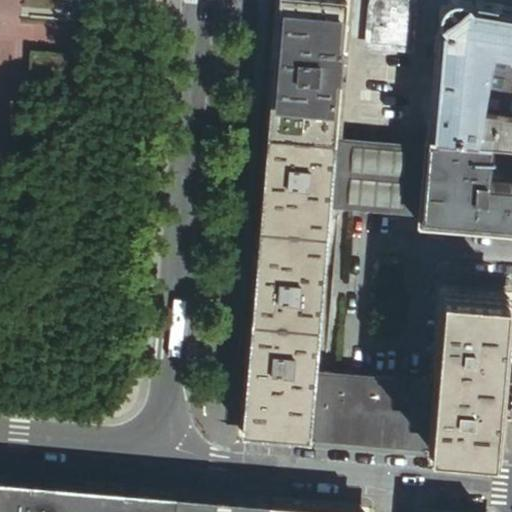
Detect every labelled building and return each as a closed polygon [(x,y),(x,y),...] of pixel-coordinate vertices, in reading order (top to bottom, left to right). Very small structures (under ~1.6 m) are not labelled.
[(278,0),(267,135),(333,140),(345,0),(339,0),(278,0)] [(373,11),(370,43),(406,46),(408,15),(408,11),(405,5),(401,1),(399,0),(380,0),(377,3),(374,8),(373,11)] [(435,32),(426,139),(489,144),(511,145),(511,9),(475,3),(473,6),(471,6),(466,3),(463,1),(458,0),(454,0),(451,0),(447,2),(444,4),(441,7),(438,12),(437,18),(437,22),(438,26),(440,31),(440,32),(435,32)] [(65,60),(33,58),(32,68),(65,71),(65,60)] [(327,205),(333,140),(267,135),(266,147),(263,178),(262,200),(257,253),(256,270),(254,289),(252,308),(249,345),(247,371),(245,392),(242,433),(278,436),(307,438),(313,373),(327,205)] [(424,139),(423,148),(417,213),(417,223),(511,230),(511,185),(486,183),(489,144),(426,139),(424,139)] [(396,146),(333,140),(327,205),(391,211),(396,146)] [(511,185),(511,145),(489,144),(486,183),(511,185)] [(423,148),(396,146),(391,211),(417,213),(423,148)] [(435,384),(429,449),(440,450),(471,452),(495,454),(508,296),(443,290),(435,384)] [(313,373),(307,438),(375,444),(406,447),(429,449),(435,384),(313,373)] [(270,511),(271,502),(251,501),(217,498),(199,496),(159,493),(141,491),(101,488),(62,485),(39,483),(10,480),(0,479),(0,511),(270,511)] [(287,504),(271,502),(270,511),(364,511),(365,510),(352,509),(319,506),(287,504)]
